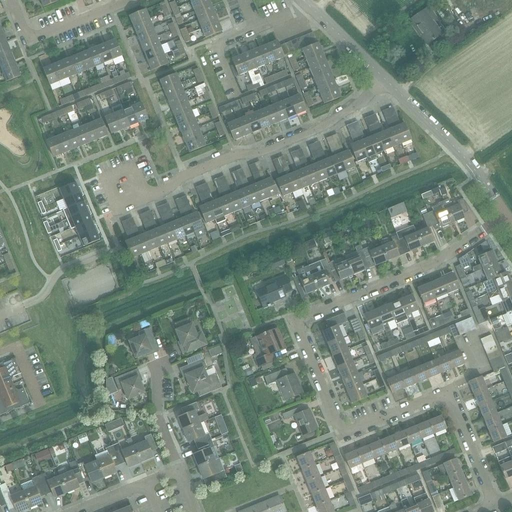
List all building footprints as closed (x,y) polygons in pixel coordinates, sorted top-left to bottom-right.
[(211,4),(209,0),(195,0),(191,2),(194,11),(211,4)] [(159,4),(163,14),(168,11),(165,2),(159,4)] [(194,11),(198,20),(214,13),(211,4),(194,11)] [(181,16),(177,8),(172,10),(176,19),(181,16)] [(428,43),(442,34),(432,20),(436,17),(430,8),(411,22),(418,32),(419,31),(428,43)] [(146,10),(129,17),(133,26),(150,19),(146,10)] [(168,11),(163,14),(167,22),(172,20),(168,11)] [(218,22),(214,13),(198,20),(202,29),(218,22)] [(133,26),(137,35),(153,28),(150,19),(133,26)] [(206,38),(222,31),(218,22),(202,29),(206,38)] [(157,37),(153,28),(137,35),(140,44),(157,37)] [(183,36),(188,34),(185,28),(180,30),(183,36)] [(312,46),(317,44),(313,33),(307,35),(312,46)] [(307,35),(302,37),(306,48),(312,46),(307,35)] [(140,44),(144,53),(160,46),(157,37),(140,44)] [(302,37),(296,39),(301,51),(302,50),(306,48),(302,37)] [(301,51),(296,39),(290,42),(295,53),(301,51)] [(115,40),(106,44),(113,60),(122,56),(115,40)] [(175,43),(178,49),(183,47),(180,40),(175,43)] [(6,41),(0,43),(0,56),(11,53),(6,41)] [(277,41),(268,45),(274,61),(284,57),(279,46),(277,41)] [(290,42),(285,44),(289,55),(295,53),(290,42)] [(312,46),(306,48),(302,50),(306,59),(322,53),(318,43),(317,44),(312,46)] [(104,64),(113,60),(106,44),(97,47),(104,64)] [(289,55),(285,44),(279,46),(284,57),(289,55)] [(266,65),(274,61),(268,45),(259,48),(266,65)] [(144,53),(148,61),(164,55),(160,46),(144,53)] [(97,47),(88,51),(95,67),(104,64),(97,47)] [(259,48),(250,52),(257,68),(266,65),(259,48)] [(88,51),(79,54),(86,71),(95,67),(88,51)] [(250,52),(241,56),(248,72),(251,71),(257,68),(250,52)] [(11,53),(0,56),(0,66),(1,70),(16,64),(11,53)] [(322,53),(306,59),(309,68),(326,61),(322,53)] [(79,54),(70,58),(77,74),(86,71),(79,54)] [(168,64),(164,55),(148,61),(151,71),(168,64)] [(239,76),(248,72),(241,56),(232,59),(239,76)] [(70,58),(61,62),(68,78),(77,74),(70,58)] [(330,70),(326,61),(309,68),(313,77),(330,70)] [(61,62),(52,65),(59,82),(68,78),(61,62)] [(16,64),(1,70),(6,82),(20,76),(16,64)] [(50,85),(59,82),(52,65),(43,69),(50,85)] [(330,70),(313,77),(317,86),(333,79),(330,70)] [(128,73),(119,76),(121,82),(130,78),(128,73)] [(270,77),(272,82),(281,78),(279,73),(270,77)] [(176,74),(160,81),(164,90),(180,83),(176,74)] [(100,79),(101,84),(103,89),(112,85),(110,80),(108,75),(100,79)] [(121,82),(119,76),(110,80),(112,85),(121,82)] [(337,88),(333,79),(317,86),(320,95),(337,88)] [(180,83),(164,90),(167,99),(184,92),(180,83)] [(92,87),(95,92),(103,89),(101,84),(92,87)] [(118,93),(125,91),(123,85),(116,88),(118,93)] [(92,87),(84,91),(86,96),(95,92),(92,87)] [(324,104),(341,97),(337,88),(320,95),(324,104)] [(98,102),(107,98),(105,92),(96,96),(98,102)] [(184,92),(167,99),(171,108),(187,101),(184,92)] [(68,103),(75,100),(73,95),(66,98),(68,103)] [(306,111),(299,95),(290,99),(297,115),(306,111)] [(288,119),(297,115),(290,99),(281,102),(288,119)] [(187,101),(171,108),(175,117),(191,110),(187,101)] [(279,122),(288,119),(281,102),(272,106),(279,122)] [(141,103),(132,107),(138,123),(148,120),(141,103)] [(270,126),(279,122),(272,106),(263,110),(270,126)] [(129,127),(138,123),(132,107),(123,111),(129,127)] [(58,118),(67,114),(65,109),(56,112),(58,118)] [(191,110),(175,117),(178,126),(195,119),(191,110)] [(261,130),(270,126),(263,110),(254,113),(261,130)] [(129,127),(123,111),(114,114),(121,131),(129,127)] [(49,121),(58,118),(56,112),(47,116),(49,121)] [(252,133),(261,130),(254,113),(245,117),(252,133)] [(111,134),(121,131),(114,114),(105,118),(111,134)] [(42,124),(49,121),(47,116),(40,119),(42,124)] [(391,119),(402,144),(411,140),(404,124),(398,126),(397,123),(399,122),(397,116),(391,119)] [(243,137),(252,133),(245,117),(237,121),(243,137)] [(108,136),(101,119),(92,123),(98,140),(108,136)] [(195,119),(178,126),(182,134),(198,128),(195,119)] [(402,144),(391,119),(386,121),(388,126),(391,126),(392,129),(386,131),(393,147),(402,144)] [(234,141),(243,137),(237,121),(227,124),(234,141)] [(89,143),(98,140),(92,123),(83,127),(89,143)] [(393,147),(386,131),(380,133),(379,130),(381,129),(379,124),(374,126),(384,151),(393,147)] [(384,151),(374,126),(368,128),(370,134),(373,133),(374,136),(368,138),(375,155),(384,151)] [(89,143),(83,127),(74,130),(80,147),(89,143)] [(198,128),(182,134),(185,143),(202,137),(198,128)] [(225,135),(223,128),(217,130),(220,137),(225,135)] [(72,150),(80,147),(74,130),(65,134),(72,150)] [(377,159),(375,155),(368,138),(363,141),(361,137),(364,136),(361,131),(356,133),(366,158),(368,163),(377,159)] [(366,158),(356,133),(350,135),(353,141),(355,140),(356,143),(350,146),(357,162),(366,158)] [(63,154),(72,150),(65,134),(56,137),(63,154)] [(47,141),(53,158),(63,154),(56,137),(47,141)] [(189,153),(206,146),(202,137),(185,143),(189,153)] [(335,146),(345,171),(355,167),(348,151),(342,153),(341,150),(343,149),(341,144),(335,146)] [(330,158),(337,175),(345,171),(335,146),(330,148),(332,154),(334,153),(336,156),(330,158)] [(317,153),(328,178),(337,175),(330,158),(324,161),(323,157),(325,157),(323,151),(317,153)] [(312,166),(319,182),(328,178),(317,153),(312,155),(314,161),(316,160),(318,163),(312,166)] [(300,160),(310,186),(319,182),(312,166),(306,168),(305,165),(307,164),(305,158),(300,160)] [(294,173),(301,189),(310,186),(300,160),(294,163),(296,168),(299,167),(300,171),(294,173)] [(287,165),(282,168),(292,193),(294,199),(303,195),(301,189),(294,173),(289,175),(287,172),(290,171),(287,165)] [(292,193),(282,168),(276,170),(279,176),(281,175),(282,178),(276,180),(283,197),(292,193)] [(258,173),(268,198),(278,194),(271,178),(265,181),(264,177),(266,177),(264,171),(258,173)] [(268,198),(258,173),(253,175),(255,181),(257,180),(259,183),(253,186),(260,202),(268,198)] [(240,180),(251,206),(260,202),(253,186),(247,188),(246,185),(248,184),(246,178),(240,180)] [(251,206),(240,180),(235,183),(237,188),(239,187),(241,190),(235,193),(242,209),(251,206)] [(59,189),(64,199),(80,192),(76,182),(59,189)] [(242,209),(235,193),(229,195),(228,192),(230,191),(228,185),(223,188),(233,213),(242,209)] [(224,216),(233,213),(223,188),(217,190),(219,196),(222,195),(223,198),(217,200),(224,216)] [(84,202),(80,192),(64,199),(67,208),(84,202)] [(217,200),(216,196),(215,196),(215,197),(212,198),(210,193),(205,195),(215,220),(216,224),(226,220),(224,216),(217,200)] [(215,220),(205,195),(199,197),(202,203),(204,202),(205,205),(199,207),(206,224),(215,220)] [(449,199),(444,201),(453,223),(464,219),(463,214),(468,212),(463,199),(457,201),(458,205),(452,207),(449,199)] [(441,228),(453,223),(444,201),(438,204),(438,205),(431,208),(433,211),(428,213),(433,226),(435,230),(441,228)] [(71,218),(88,211),(84,202),(67,208),(71,218)] [(404,203),(387,210),(389,214),(401,209),(403,213),(407,211),(404,203)] [(190,205),(184,208),(194,233),(197,238),(205,235),(203,229),(204,229),(197,213),(191,215),(190,212),(192,211),(190,205)] [(185,218),(179,220),(186,237),(194,233),(184,208),(179,210),(181,216),(183,215),(185,218)] [(427,210),(421,213),(423,216),(427,228),(428,228),(433,226),(428,213),(427,210)] [(88,211),(71,218),(75,227),(92,221),(88,211)] [(186,237),(179,220),(173,222),(172,219),(174,218),(172,213),(166,215),(177,240),(186,237)] [(167,225),(161,227),(168,244),(177,240),(166,215),(161,217),(163,223),(165,222),(167,225)] [(361,221),(364,229),(371,226),(368,218),(361,221)] [(168,244),(161,227),(155,230),(154,227),(156,226),(154,220),(149,222),(159,247),(168,244)] [(79,237),(95,230),(92,221),(75,227),(79,237)] [(149,232),(143,235),(150,251),(159,247),(149,222),(143,224),(145,230),(148,229),(149,232)] [(413,226),(396,233),(402,248),(404,254),(410,252),(422,247),(416,233),(413,226)] [(136,227),(131,229),(141,255),(150,251),(143,235),(138,237),(136,234),(139,233),(136,227)] [(427,228),(416,233),(422,247),(433,242),(428,228),(427,228)] [(132,259),(132,258),(141,255),(131,229),(125,232),(128,237),(130,236),(131,240),(125,242),(132,259)] [(95,230),(79,237),(83,247),(100,240),(95,230)] [(393,242),(381,247),(387,261),(399,256),(397,251),(402,248),(396,233),(390,236),(393,242)] [(345,257),(347,261),(353,275),(364,271),(364,270),(370,268),(362,250),(361,245),(355,248),(357,252),(345,257)] [(387,261),(381,247),(370,252),(368,248),(362,250),(370,268),(375,266),(387,261)] [(474,273),(483,269),(497,263),(492,251),(478,257),(481,264),(472,268),(474,273)] [(3,256),(6,263),(11,261),(8,254),(3,256)] [(309,266),(308,266),(318,290),(330,285),(327,279),(333,277),(328,264),(326,259),(315,263),(309,266)] [(11,261),(6,263),(9,271),(14,269),(11,261)] [(347,261),(335,266),(334,262),(328,264),(333,277),(335,283),(353,275),(347,261)] [(502,275),(502,274),(497,263),(483,269),(488,281),(492,279),(502,275)] [(455,267),(460,279),(465,276),(461,265),(455,267)] [(297,271),(299,276),(293,278),(298,291),(304,289),(306,295),(318,290),(308,266),(297,271)] [(506,272),(502,274),(502,275),(492,279),(488,281),(483,283),(487,294),(511,284),(506,272)] [(441,279),(448,294),(460,289),(453,274),(441,279)] [(278,282),(256,291),(263,308),(267,306),(268,307),(270,306),(270,305),(273,304),(272,302),(285,297),(284,294),(291,291),(285,276),(277,280),(278,282)] [(460,279),(463,286),(465,290),(470,288),(465,276),(460,279)] [(441,279),(429,284),(436,299),(448,294),(441,279)] [(436,299),(429,284),(417,289),(424,304),(436,299)] [(499,295),(502,302),(507,300),(511,297),(511,285),(511,284),(487,294),(489,299),(499,295)] [(482,287),(475,289),(477,297),(484,295),(482,287)] [(466,293),(469,302),(474,300),(470,291),(466,293)] [(412,295),(400,300),(406,315),(409,322),(413,332),(418,330),(414,320),(411,313),(418,310),(412,295)] [(400,300),(388,305),(394,320),(406,315),(400,300)] [(478,310),(474,300),(469,302),(474,312),(478,310)] [(388,305),(376,310),(382,325),(385,333),(387,337),(389,342),(394,340),(392,335),(390,331),(397,328),(394,320),(388,305)] [(485,308),(479,310),(484,322),(490,320),(485,308)] [(462,317),(470,314),(468,309),(460,313),(462,317)] [(382,325),(376,310),(364,315),(370,330),(382,325)] [(479,325),(484,322),(479,310),(478,310),(474,312),(479,325)] [(428,320),(432,329),(446,324),(444,319),(442,314),(428,320)] [(452,315),(444,319),(446,324),(454,320),(452,315)] [(356,318),(350,321),(355,333),(357,332),(361,330),(356,318)] [(476,329),(475,326),(472,318),(466,320),(470,331),(476,329)] [(465,333),(470,331),(466,320),(460,322),(465,333)] [(459,336),(465,333),(460,322),(455,325),(459,336)] [(184,346),(187,353),(206,345),(201,333),(196,335),(192,324),(176,331),(182,347),(184,346)] [(459,336),(455,325),(449,327),(452,333),(454,338),(459,336)] [(322,332),(328,344),(343,338),(338,326),(322,332)] [(439,338),(452,333),(449,327),(437,332),(439,338)] [(495,333),(497,338),(509,333),(507,327),(495,333)] [(129,342),(135,358),(152,351),(151,350),(158,347),(150,328),(138,333),(140,337),(129,342)] [(272,354),(272,353),(285,348),(277,329),(265,334),(265,333),(263,333),(264,335),(250,340),(253,347),(258,345),(261,352),(253,355),(258,367),(274,361),(272,354)] [(413,332),(415,337),(423,333),(421,329),(418,330),(413,332)] [(361,330),(357,332),(360,341),(365,339),(361,330)] [(406,340),(415,337),(413,332),(404,336),(406,340)] [(437,332),(425,337),(427,343),(439,338),(437,332)] [(509,333),(497,338),(499,344),(511,338),(509,333)] [(482,345),(493,340),(491,335),(480,340),(482,345)] [(415,348),(427,343),(425,337),(413,342),(415,348)] [(332,356),(348,350),(343,338),(328,344),(332,356)] [(389,342),(391,347),(399,343),(397,338),(394,340),(389,342)] [(493,340),(482,345),(485,350),(496,346),(493,340)] [(403,352),(415,348),(413,342),(401,347),(403,352)] [(219,346),(208,351),(211,358),(222,354),(219,346)] [(487,356),(498,351),(496,346),(485,350),(487,356)] [(391,357),(403,352),(401,347),(389,352),(391,357)] [(348,350),(332,356),(337,368),(352,362),(348,350)] [(465,364),(459,351),(447,356),(452,369),(465,364)] [(489,361),(500,357),(498,351),(487,356),(489,361)] [(379,362),(391,357),(389,352),(377,357),(379,362)] [(375,363),(371,354),(367,356),(370,365),(375,363)] [(452,369),(447,356),(435,361),(440,374),(452,369)] [(491,366),(502,362),(500,357),(489,361),(491,366)] [(192,394),(197,392),(199,398),(222,388),(216,373),(207,377),(204,369),(207,368),(203,359),(179,369),(183,378),(186,377),(192,394)] [(0,376),(5,388),(13,385),(12,383),(11,380),(13,377),(14,376),(18,375),(12,360),(3,363),(3,364),(0,365),(0,376)] [(440,374),(435,361),(423,365),(428,379),(440,374)] [(342,380),(357,374),(352,362),(337,368),(342,380)] [(493,372),(505,367),(502,362),(491,366),(493,372)] [(423,365),(411,370),(416,384),(428,379),(423,365)] [(342,380),(347,392),(362,386),(360,380),(372,375),(369,369),(357,374),(342,380)] [(373,371),(376,380),(381,378),(378,369),(373,371)] [(416,384),(411,370),(399,375),(404,388),(416,384)] [(123,389),(128,400),(144,393),(138,377),(136,377),(133,371),(114,379),(119,391),(123,389)] [(281,371),(264,378),(267,385),(276,382),(284,400),(303,393),(295,373),(284,378),(281,371)] [(510,380),(506,371),(501,373),(504,382),(510,380)] [(399,375),(386,380),(392,394),(404,388),(399,375)] [(468,382),(473,395),(486,389),(481,377),(468,382)] [(385,387),(381,378),(376,380),(380,389),(385,387)] [(5,388),(13,409),(14,409),(20,406),(21,407),(30,404),(23,388),(20,390),(19,391),(15,389),(14,387),(13,385),(5,388)] [(367,397),(362,386),(347,392),(352,404),(367,397)] [(5,388),(0,389),(0,415),(7,413),(7,412),(13,409),(5,388)] [(473,395),(478,407),(491,401),(486,389),(473,395)] [(478,407),(483,419),(496,413),(491,401),(478,407)] [(178,418),(183,430),(199,423),(208,420),(205,414),(197,417),(195,412),(199,410),(196,403),(181,409),(184,415),(178,418)] [(299,408),(282,415),(284,420),(294,416),(302,435),(318,429),(310,410),(302,413),(299,408)] [(483,419),(488,431),(501,425),(496,413),(483,419)] [(441,416),(429,421),(434,434),(446,429),(441,416)] [(429,421),(417,426),(422,439),(434,434),(429,421)] [(204,435),(199,423),(183,430),(188,442),(194,440),(196,446),(211,440),(209,434),(204,435)] [(501,425),(488,431),(493,443),(506,438),(501,425)] [(405,431),(410,444),(422,439),(417,426),(405,431)] [(393,436),(398,449),(410,444),(405,431),(393,436)] [(146,442),(134,446),(141,463),(153,458),(151,452),(157,449),(151,435),(144,437),(146,442)] [(381,441),(386,454),(398,449),(393,436),(381,441)] [(128,468),(141,463),(134,446),(131,439),(126,440),(129,448),(122,451),(119,443),(112,446),(120,465),(126,462),(128,468)] [(193,455),(198,467),(214,461),(219,459),(211,440),(196,446),(199,452),(193,455)] [(386,454),(381,441),(368,446),(374,459),(386,454)] [(505,443),(492,448),(495,454),(507,449),(505,443)] [(97,462),(104,478),(116,473),(114,467),(120,465),(112,446),(105,449),(107,452),(95,456),(97,462)] [(340,456),(336,446),(330,448),(335,458),(340,456)] [(374,459),(368,446),(357,451),(362,464),(374,459)] [(453,456),(451,450),(442,454),(444,459),(453,456)] [(362,464),(357,451),(344,456),(349,469),(362,464)] [(302,470),(315,465),(310,452),(297,458),(302,470)] [(433,464),(441,461),(439,455),(430,459),(433,464)] [(505,479),(511,476),(511,461),(510,457),(498,462),(505,479)] [(345,468),(341,458),(335,460),(340,470),(345,468)] [(448,477),(461,471),(456,459),(443,464),(438,467),(441,475),(446,472),(448,477)] [(427,460),(418,464),(421,469),(429,466),(427,460)] [(76,483),(83,480),(77,465),(76,461),(69,464),(72,472),(66,474),(64,469),(58,471),(60,477),(67,493),(78,488),(76,483)] [(214,461),(198,467),(203,479),(209,477),(211,484),(226,478),(223,471),(219,472),(214,461)] [(104,478),(97,462),(85,467),(83,462),(77,465),(83,480),(89,477),(91,483),(104,478)] [(315,465),(302,470),(306,482),(320,477),(315,465)] [(408,474),(417,470),(415,465),(406,469),(408,474)] [(350,480),(346,470),(340,472),(345,482),(350,480)] [(405,476),(403,470),(394,474),(396,479),(405,476)] [(431,480),(427,471),(422,473),(426,482),(431,480)] [(461,471),(448,477),(453,489),(466,483),(461,471)] [(38,476),(46,495),(52,492),(54,498),(67,493),(60,477),(48,482),(45,474),(38,476)] [(411,483),(420,480),(418,474),(409,478),(411,483)] [(393,480),(391,475),(382,479),(384,484),(393,480)] [(40,498),(46,495),(38,476),(31,479),(32,480),(20,485),(23,492),(30,508),(42,503),(40,498)] [(320,477),(306,482),(311,494),(324,489),(320,477)] [(406,479),(397,483),(399,488),(408,485),(406,479)] [(379,480),(370,484),(372,489),(381,485),(379,480)] [(431,494),(436,492),(432,481),(426,484),(431,494)] [(345,484),(349,493),(350,492),(354,491),(351,482),(345,484)] [(466,483),(453,489),(449,490),(454,503),(471,496),(466,483)] [(394,484),(385,488),(387,493),(396,490),(394,484)] [(358,489),(360,494),(369,490),(367,485),(358,489)] [(8,489),(1,492),(6,505),(8,510),(15,508),(16,511),(20,511),(30,508),(23,492),(11,497),(8,489)] [(324,489),(311,494),(316,506),(329,501),(324,489)] [(373,493),(375,498),(384,495),(382,489),(373,493)] [(345,495),(350,507),(355,505),(350,492),(349,493),(345,495)] [(360,505),(372,500),(370,494),(357,499),(360,505)] [(426,494),(414,499),(416,505),(419,511),(433,511),(428,500),(426,494)] [(437,509),(443,507),(438,494),(432,497),(437,509)] [(279,496),(265,501),(269,511),(285,511),(282,502),(279,496)] [(401,501),(404,510),(405,511),(419,511),(416,505),(410,507),(407,499),(401,501)] [(254,511),(269,511),(265,501),(252,507),(254,511)] [(333,511),(329,501),(316,506),(318,511),(333,511)]
